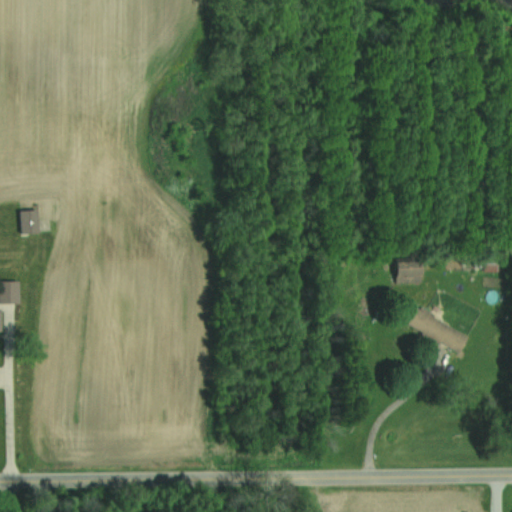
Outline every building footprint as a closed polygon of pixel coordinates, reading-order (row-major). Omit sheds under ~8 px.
[(38,234),(38,208),(19,208),(19,234),(38,234)] [(473,271),(497,271),(497,255),(473,255),(473,271)] [(395,259),(395,282),(422,282),(422,259),(395,259)] [(0,279),(0,302),(19,302),(19,279),(0,279)] [(469,336),(414,303),(403,320),(458,353),(469,336)]
